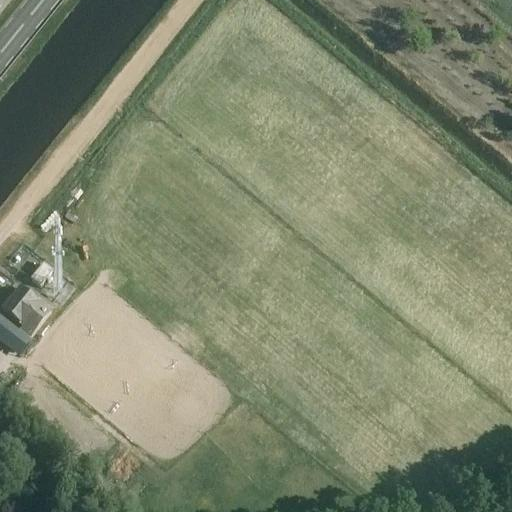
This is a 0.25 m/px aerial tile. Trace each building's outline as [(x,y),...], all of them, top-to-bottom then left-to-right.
[(43,267),(31,282),(40,290),(52,274),(43,267)] [(0,291),(9,298),(21,282),(10,273),(0,286),(0,291)] [(23,329),(21,332),(30,340),(51,315),(20,290),(2,312),(23,329)] [(0,342),(15,354),(25,340),(0,320),(0,342)] [(13,403),(1,393),(0,394),(0,400),(9,408),(13,403)] [(63,451),(69,444),(51,430),(45,437),(63,451)]
